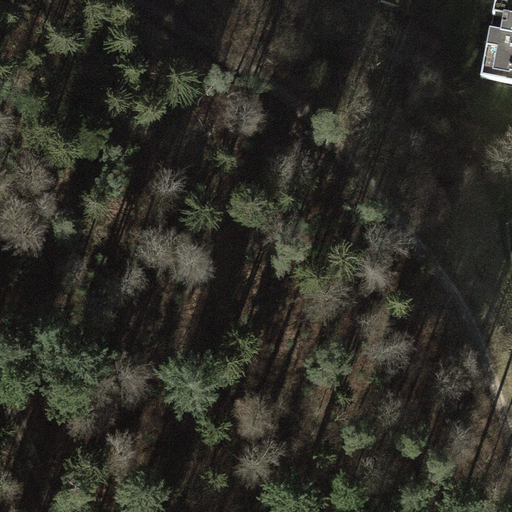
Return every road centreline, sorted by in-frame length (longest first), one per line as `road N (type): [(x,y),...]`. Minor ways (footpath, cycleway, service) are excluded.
road 1 (track): [(178,0),(310,90),(369,151),(485,334),(511,415)]
road 2 (track): [(47,511),(0,394)]
